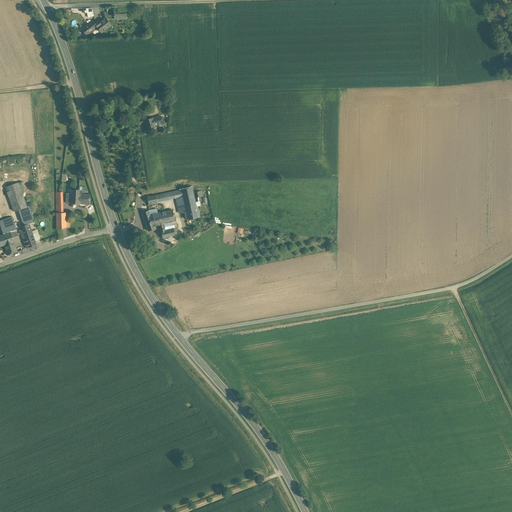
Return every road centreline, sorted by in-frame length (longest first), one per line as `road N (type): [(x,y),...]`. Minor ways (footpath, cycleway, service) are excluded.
road 1 (track): [(178,335),(454,285),(511,253)]
road 2 (secondary): [(306,511),(263,435),(163,315),(116,226)]
road 3 (secondary): [(116,226),(43,0)]
road 4 (track): [(46,6),(244,0)]
road 5 (track): [(454,285),(511,410)]
road 6 (residential): [(116,226),(0,264)]
